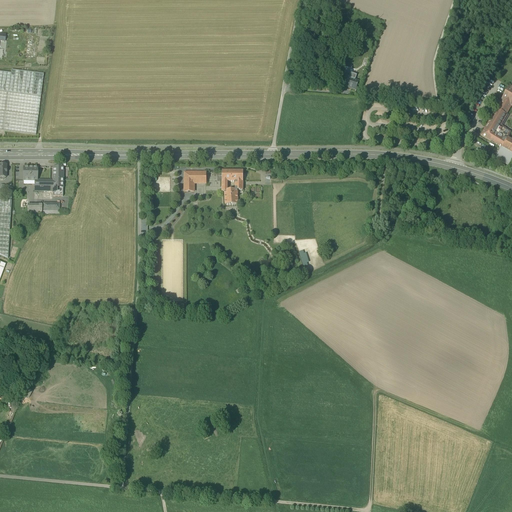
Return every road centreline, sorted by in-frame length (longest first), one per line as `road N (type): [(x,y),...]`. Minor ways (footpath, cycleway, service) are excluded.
road 1 (secondary): [(272,154),(0,154)]
road 2 (track): [(120,487),(138,229)]
road 3 (secondary): [(511,188),(405,157),(272,154)]
road 4 (track): [(370,510),(161,491)]
road 5 (unclassified): [(300,0),(272,154)]
road 6 (track): [(120,487),(0,476)]
